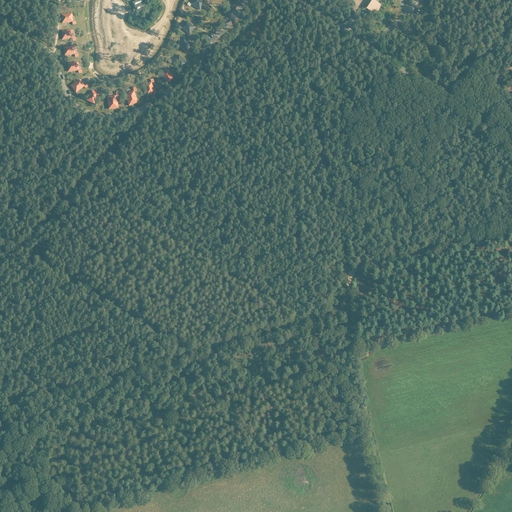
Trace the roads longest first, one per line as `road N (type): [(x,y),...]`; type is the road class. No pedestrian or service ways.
road 1 (track): [(0,399),(29,394),(45,452),(328,368),(367,418),(391,511)]
road 2 (track): [(29,394),(323,319)]
road 3 (track): [(511,231),(352,270),(349,296),(323,319)]
